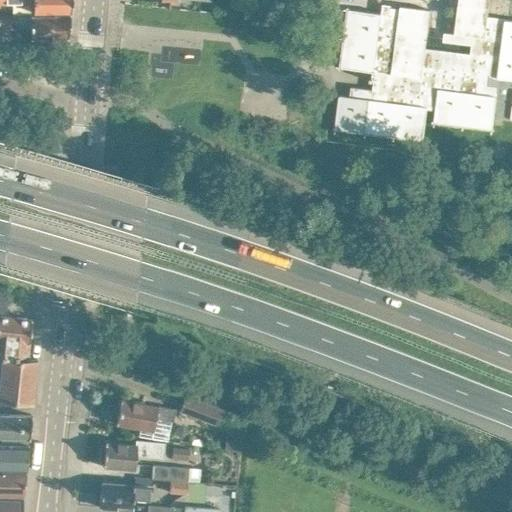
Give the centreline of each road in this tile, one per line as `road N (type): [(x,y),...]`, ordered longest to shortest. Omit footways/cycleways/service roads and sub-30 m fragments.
road 1 (motorway): [(0,237),(133,275),(511,413)]
road 2 (motorway): [(511,359),(137,223),(0,185)]
road 3 (residential): [(47,511),(82,95)]
